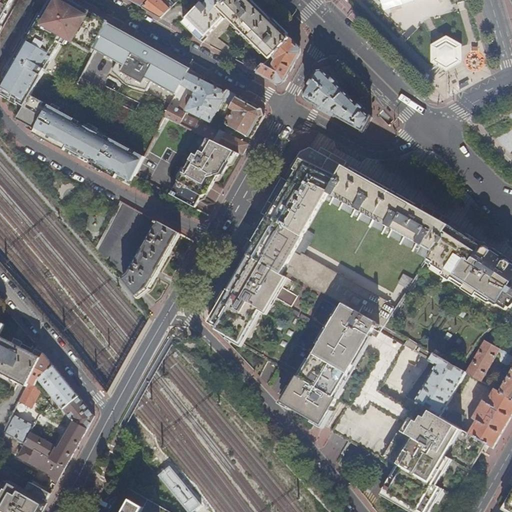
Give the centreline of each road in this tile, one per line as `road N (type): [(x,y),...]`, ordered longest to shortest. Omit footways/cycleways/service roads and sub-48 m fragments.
road 1 (residential): [(362,511),(229,358),(171,305)]
road 2 (residential): [(0,112),(22,138),(211,237)]
road 3 (residential): [(284,107),(99,0)]
road 4 (residential): [(113,413),(0,282)]
road 5 (tertiary): [(430,128),(371,150),(284,107)]
road 6 (tertiary): [(284,107),(211,237)]
road 7 (primary): [(330,29),(430,128)]
road 8 (tertiary): [(171,305),(113,413)]
